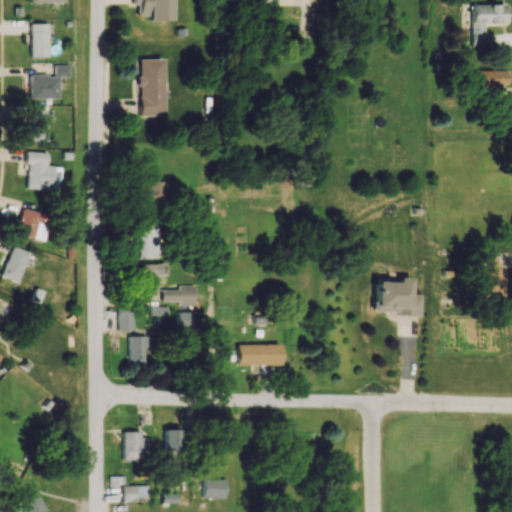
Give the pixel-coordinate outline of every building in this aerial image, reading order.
[(129,0),(130,4),(137,4),(137,20),(167,19),(166,0),(129,0)] [(503,4),(469,4),(470,47),(484,47),(484,23),(503,23),(503,4)] [(29,57),(46,57),(45,23),(28,23),(29,57)] [(136,59),(137,116),(162,115),(161,59),(136,59)] [(56,98),(56,77),(66,77),(66,64),(52,64),(52,75),(27,75),(28,98),(56,98)] [(472,70),(473,88),(505,87),(504,69),(472,70)] [(45,141),(45,109),(26,109),(26,142),(45,141)] [(25,189),(50,190),(51,166),(45,165),(45,152),(23,151),(23,163),(26,163),(25,189)] [(132,207),(161,207),(162,182),(133,181),(132,207)] [(36,224),(39,225),(42,213),(21,208),(14,233),(32,238),(36,224)] [(154,258),(153,221),(133,221),(133,258),(154,258)] [(0,277),(17,282),(27,252),(9,246),(0,276),(0,277)] [(481,296),(502,295),(501,256),(480,257),(481,296)] [(135,264),(136,292),(156,291),(155,275),(165,275),(165,263),(135,264)] [(409,278),(397,277),(396,282),(373,281),(373,313),(419,314),(419,294),(409,294),(409,278)] [(160,290),(161,301),(178,301),(178,306),(194,306),(194,285),(178,286),(178,289),(160,290)] [(117,330),(132,329),(132,307),(116,307),(117,330)] [(177,329),(193,330),(193,312),(177,311),(177,329)] [(127,364),(146,365),(147,336),(127,335),(127,364)] [(278,344),(236,344),(236,365),(277,365),(278,344)] [(121,459),(146,459),(145,437),(137,437),(137,431),(120,432),(121,459)] [(224,479),(202,478),(201,498),(223,498),(224,479)] [(147,501),(146,485),(120,486),(121,501),(147,501)] [(46,511),(36,497),(23,506),(26,511),(46,511)]
